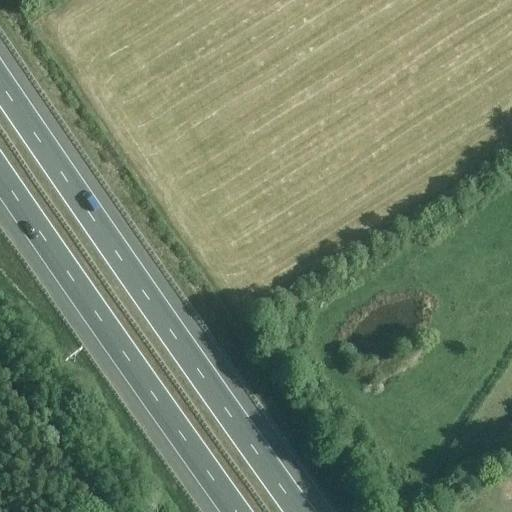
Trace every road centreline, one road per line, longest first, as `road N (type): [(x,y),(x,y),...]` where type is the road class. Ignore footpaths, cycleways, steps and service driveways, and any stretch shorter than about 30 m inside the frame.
road 1 (motorway): [(297,511),(0,87)]
road 2 (motorway): [(0,175),(235,511)]
